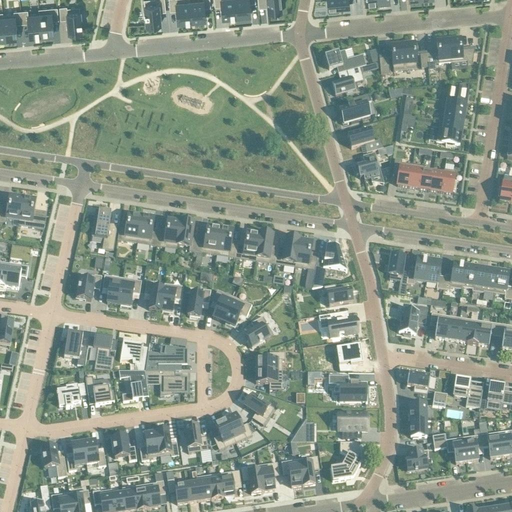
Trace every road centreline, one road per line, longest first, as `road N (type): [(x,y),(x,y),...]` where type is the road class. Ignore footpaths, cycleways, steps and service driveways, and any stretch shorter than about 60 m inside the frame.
road 1 (residential): [(80,184),(353,226)]
road 2 (residential): [(346,202),(84,159)]
road 3 (residential): [(511,15),(478,223)]
road 4 (residential): [(511,15),(302,34)]
road 5 (residential): [(302,34),(110,53)]
road 6 (residential): [(201,409),(26,427)]
road 7 (residential): [(346,202),(302,34)]
road 8 (residential): [(353,226),(511,250)]
road 9 (residential): [(361,504),(390,444),(381,356)]
road 10 (residential): [(51,314),(202,337)]
road 11 (residential): [(361,504),(511,481)]
road 12 (residential): [(478,223),(346,202)]
road 13 (residential): [(80,184),(51,314)]
road 14 (residential): [(381,356),(353,226)]
road 15 (residential): [(381,356),(511,376)]
